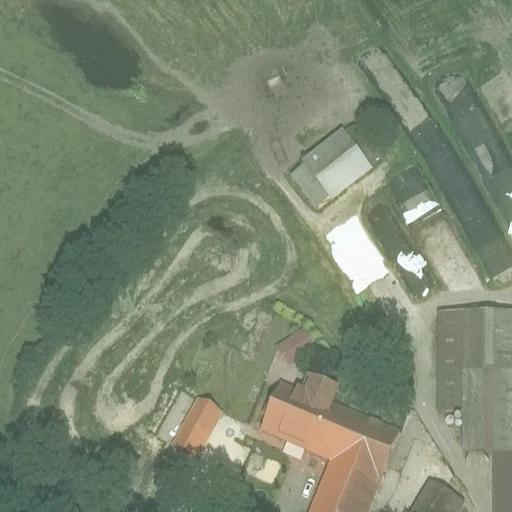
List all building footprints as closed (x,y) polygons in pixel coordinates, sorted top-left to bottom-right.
[(301,167),(334,205),(374,172),(341,134),(301,167)] [(511,511),(511,315),(435,315),(434,417),(463,417),(463,460),(506,461),(505,511),(511,511)] [(298,328),(274,351),(291,368),(314,345),(298,328)] [(288,373),(261,438),(326,464),(306,511),(365,511),(377,485),(381,487),(408,421),(288,373)] [(194,402),(171,447),(202,463),(225,418),(194,402)] [(454,511),(461,501),(431,483),(414,511),(454,511)]
